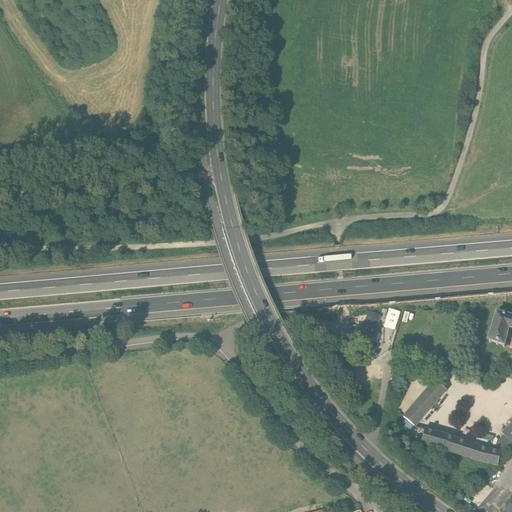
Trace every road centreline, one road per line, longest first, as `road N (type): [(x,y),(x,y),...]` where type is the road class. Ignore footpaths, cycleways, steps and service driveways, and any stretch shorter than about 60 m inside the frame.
road 1 (secondary): [(440,511),(342,428),(293,365),(245,277),(213,139),(219,0)]
road 2 (motorway): [(511,249),(0,291)]
road 3 (motorway): [(0,317),(511,275)]
road 4 (track): [(222,349),(176,336),(0,361)]
road 5 (track): [(0,194),(218,176)]
